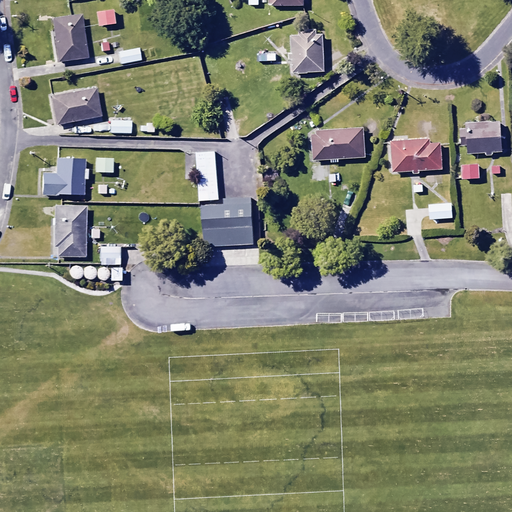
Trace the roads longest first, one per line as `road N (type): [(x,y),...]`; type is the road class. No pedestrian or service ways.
road 1 (residential): [(362,0),(379,49),(422,77),(462,72),(511,23)]
road 2 (residential): [(0,29),(0,187)]
